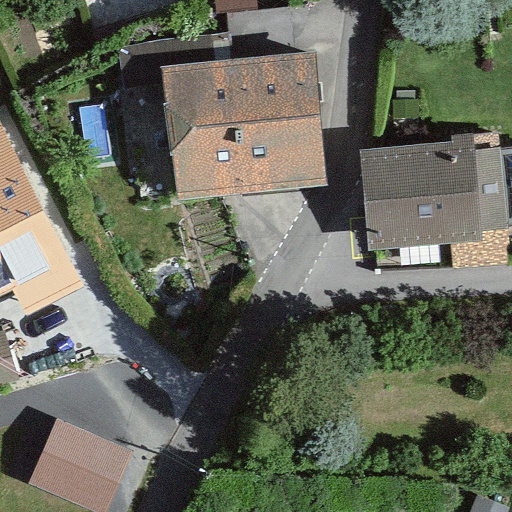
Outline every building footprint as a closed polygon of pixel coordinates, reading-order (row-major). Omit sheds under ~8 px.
[(307,61),(172,76),(184,192),(319,178),(307,61)] [(8,129),(0,133),(0,311),(23,300),(33,320),(90,292),(8,129)] [(511,255),(503,152),(370,164),(378,260),(457,253),(459,276),(511,271),(511,255)] [(0,332),(0,379),(25,372),(7,330),(0,332)] [(110,511),(138,451),(64,418),(35,482),(99,511),(110,511)] [(511,511),(511,501),(486,490),(475,511),(511,511)]
